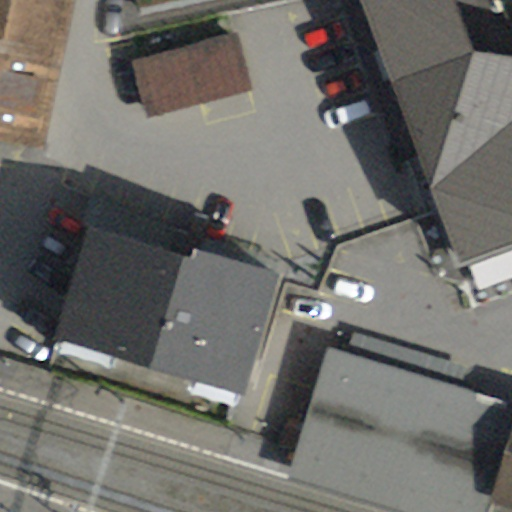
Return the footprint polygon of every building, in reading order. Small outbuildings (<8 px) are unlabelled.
[(0,0),(0,145),(46,155),(75,0),(0,0)] [(459,2),(368,32),(458,277),(511,255),(511,109),(500,114),(459,2)] [(237,34),(132,63),(148,120),(253,90),(237,34)] [(192,261),(90,231),(57,342),(245,398),(280,279),(194,254),(192,261)] [(511,423),(511,402),(330,348),(295,461),(462,511),(485,511),(487,507),(511,423)] [(511,511),(511,423),(487,507),(505,511),(511,511)]
